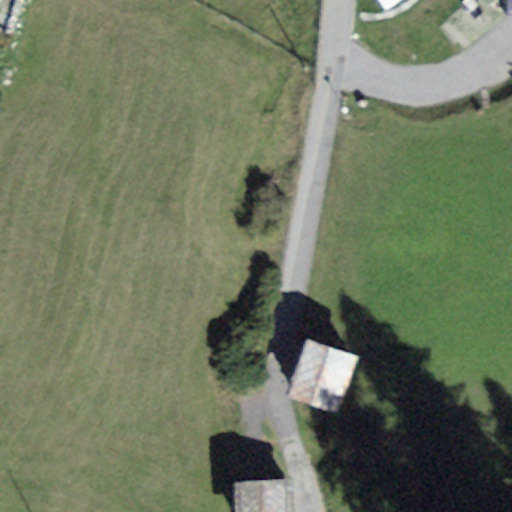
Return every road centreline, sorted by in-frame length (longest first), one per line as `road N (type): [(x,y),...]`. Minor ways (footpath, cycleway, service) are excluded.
road 1 (residential): [(339,0),(285,338),(284,428)]
road 2 (track): [(496,511),(284,428)]
